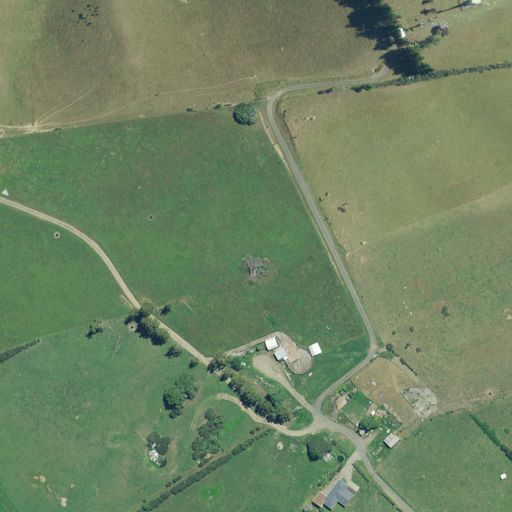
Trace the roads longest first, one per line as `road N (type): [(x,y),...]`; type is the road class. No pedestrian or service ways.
road 1 (track): [(352,434),(314,408),(378,348),(261,106),(268,91),(380,73)]
road 2 (track): [(0,199),(65,226),(105,259),(136,302),(269,408),(293,422),(352,434)]
